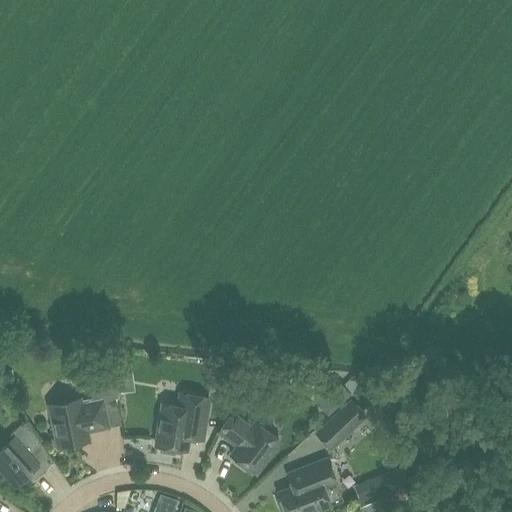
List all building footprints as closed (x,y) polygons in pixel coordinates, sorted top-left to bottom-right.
[(120,378),(133,377),(132,363),(119,364),(120,378)] [(91,388),(91,397),(117,394),(116,376),(102,377),(102,387),(91,388)] [(365,405),(376,395),(365,383),(355,393),(365,405)] [(163,404),(156,446),(186,450),(188,437),(202,440),(209,398),(181,393),(179,407),(163,404)] [(50,404),(59,447),(89,441),(87,431),(94,429),(94,431),(109,427),(103,399),(90,402),(89,399),(80,401),(80,398),(50,404)] [(330,449),(367,415),(350,398),(314,432),(330,449)] [(233,412),(219,431),(238,445),(231,455),(236,459),(236,463),(245,471),(250,469),(255,473),(279,441),(255,423),(253,426),(233,412)] [(13,438),(0,449),(0,474),(12,488),(27,475),(31,480),(42,469),(29,454),(42,443),(26,419),(9,434),(13,438)] [(333,448),(347,467),(386,438),(372,419),(333,448)] [(310,511),(342,500),(326,458),(298,469),(302,478),(298,479),(295,485),(278,492),(280,496),(278,501),(281,511),(310,511)] [(391,490),(384,472),(353,485),(360,503),(391,490)] [(131,489),(118,492),(117,507),(125,507),(131,489)] [(153,511),(173,511),(178,500),(160,494),(155,506),(153,511)]
